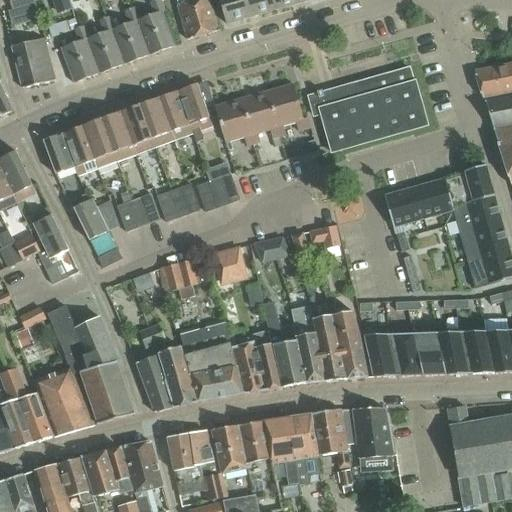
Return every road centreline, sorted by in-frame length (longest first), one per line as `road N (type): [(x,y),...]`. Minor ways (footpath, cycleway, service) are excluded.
road 1 (residential): [(92,282),(279,207),(316,174),(477,129)]
road 2 (residential): [(28,122),(224,49),(393,0)]
road 3 (tertiary): [(151,426),(321,397),(511,387)]
road 4 (residential): [(92,282),(17,127)]
road 5 (tertiary): [(0,467),(151,426)]
road 6 (residential): [(151,426),(92,282)]
road 7 (residential): [(436,0),(477,129)]
